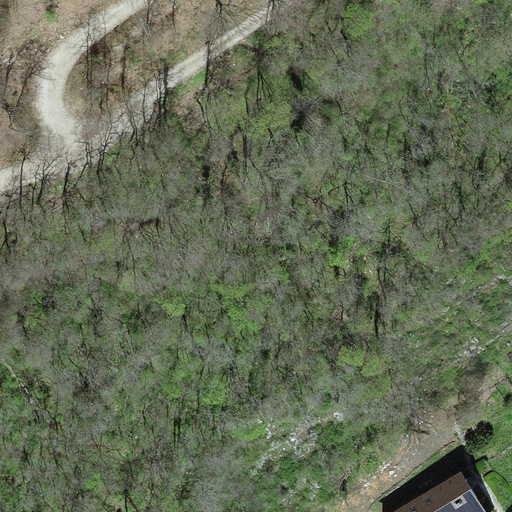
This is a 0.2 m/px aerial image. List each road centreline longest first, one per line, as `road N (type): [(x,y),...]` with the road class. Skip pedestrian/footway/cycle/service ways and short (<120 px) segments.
road 1 (track): [(140,0),(47,97),(70,136),(111,136)]
road 2 (track): [(111,136),(280,0)]
road 3 (track): [(0,184),(111,136)]
